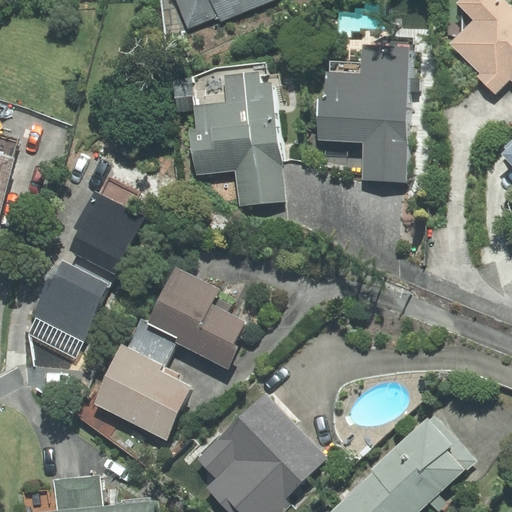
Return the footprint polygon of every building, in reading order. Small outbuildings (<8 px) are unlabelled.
[(180,0),(192,29),(222,18),(224,22),(283,0),(180,0)] [(511,0),(467,0),(466,1),(483,20),(459,42),(482,68),(479,71),(500,94),(511,84),(511,0)] [(412,183),(422,46),(377,43),(375,73),(340,71),(338,98),(331,98),(329,140),(371,143),(368,180),(412,183)] [(198,129),(202,175),(241,171),(244,206),(291,201),(288,166),(290,165),(282,82),(271,83),(270,72),(234,75),(237,102),(204,105),(206,128),(198,129)] [(0,227),(5,229),(27,157),(0,148),(0,245),(2,238),(0,237),(0,227)] [(156,216),(105,191),(87,227),(91,230),(81,250),(126,274),(156,216)] [(90,342),(122,283),(77,258),(66,278),(61,276),(40,315),(90,342)] [(102,403),(175,440),(203,386),(171,369),(174,364),(173,363),(184,342),(237,369),(249,345),(244,343),(256,320),(223,303),(231,289),(187,266),(157,324),(146,318),(102,403)] [(337,458),(277,393),(205,459),(223,478),(212,488),(234,511),(288,511),(297,504),(292,499),(337,458)] [(481,461),(440,415),(335,510),(336,511),(427,511),(475,469),(474,468),(481,461)] [(105,475),(58,479),(61,511),(47,511),(167,511),(166,500),(108,506),(105,475)]
